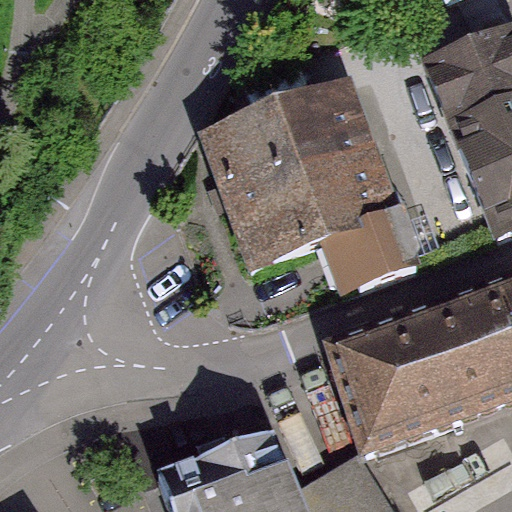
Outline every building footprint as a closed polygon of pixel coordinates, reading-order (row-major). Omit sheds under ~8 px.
[(511,49),(505,32),(416,69),(495,256),(511,249),(511,49)] [(414,274),(351,97),(205,149),(252,280),(326,254),(342,300),(414,274)] [(511,288),(331,360),(365,463),(511,407),(511,288)] [(156,485),(167,511),(297,511),(294,503),(272,447),(156,485)] [(384,511),(355,466),(294,503),(297,511),(384,511)]
